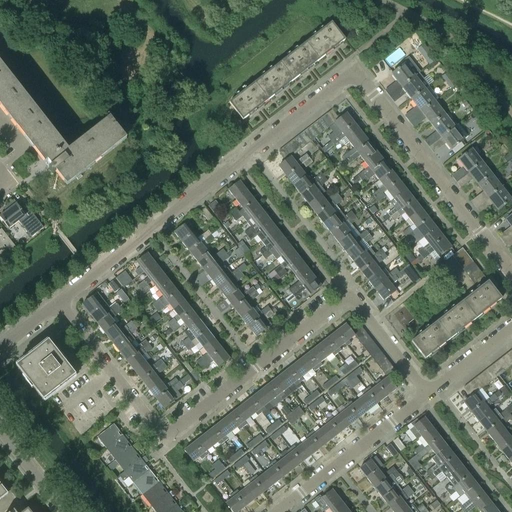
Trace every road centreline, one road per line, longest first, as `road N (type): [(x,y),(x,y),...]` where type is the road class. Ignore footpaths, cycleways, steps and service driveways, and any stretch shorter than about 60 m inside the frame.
road 1 (residential): [(58,303),(351,75)]
road 2 (residential): [(511,272),(351,75)]
road 3 (residential): [(155,428),(174,429),(348,300)]
road 4 (residential): [(276,511),(426,393)]
road 5 (residential): [(155,428),(58,303)]
road 6 (residential): [(426,393),(348,300)]
